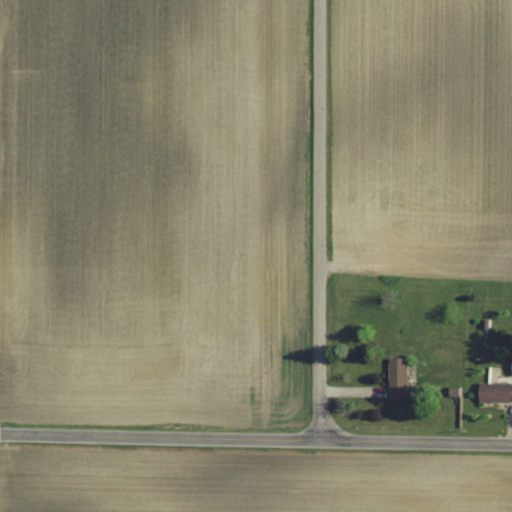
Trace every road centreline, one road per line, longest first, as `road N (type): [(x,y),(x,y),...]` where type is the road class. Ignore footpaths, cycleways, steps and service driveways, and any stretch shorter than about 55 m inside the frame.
road 1 (residential): [(511,449),(0,435)]
road 2 (residential): [(318,446),(317,0)]
